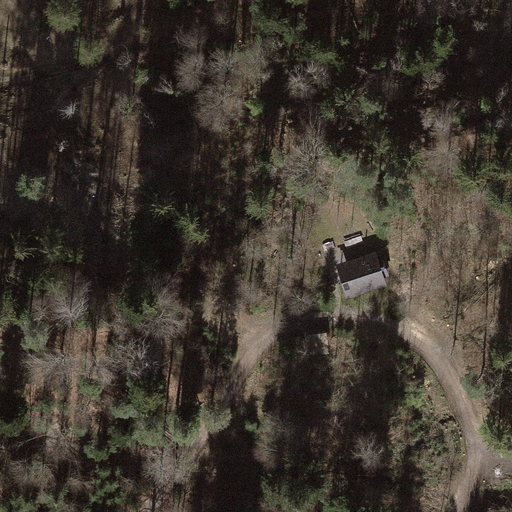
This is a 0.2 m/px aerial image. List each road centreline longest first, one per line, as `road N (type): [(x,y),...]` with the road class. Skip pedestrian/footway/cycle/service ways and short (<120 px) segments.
road 1 (track): [(153,511),(264,344),(326,322),(403,332),(437,362),(479,444),(462,511)]
road 2 (track): [(0,79),(36,76),(252,0)]
